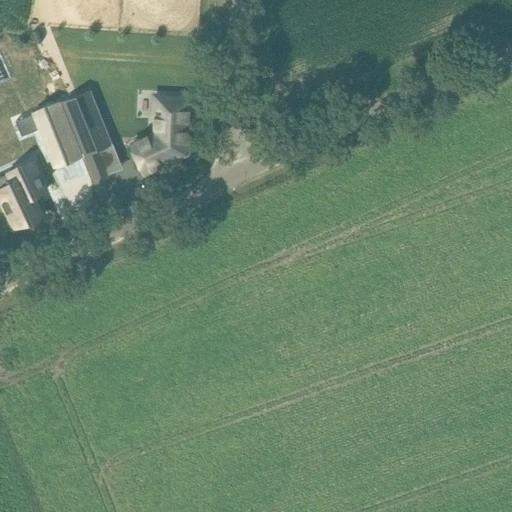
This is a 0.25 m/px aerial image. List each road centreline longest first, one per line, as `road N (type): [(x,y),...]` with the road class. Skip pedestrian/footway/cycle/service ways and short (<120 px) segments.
road 1 (unclassified): [(236,175),(511,62)]
road 2 (unclassified): [(0,286),(236,175)]
road 3 (unclassified): [(236,175),(228,133),(238,0)]
